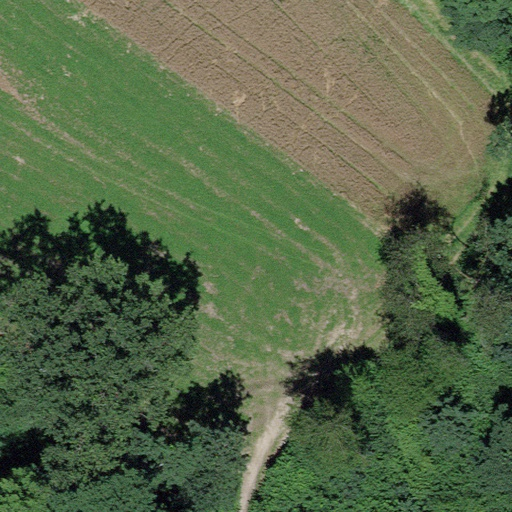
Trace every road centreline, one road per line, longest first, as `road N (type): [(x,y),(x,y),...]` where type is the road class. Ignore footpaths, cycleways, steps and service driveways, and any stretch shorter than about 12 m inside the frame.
road 1 (track): [(254,511),(266,449),(511,182)]
road 2 (track): [(511,121),(405,0)]
